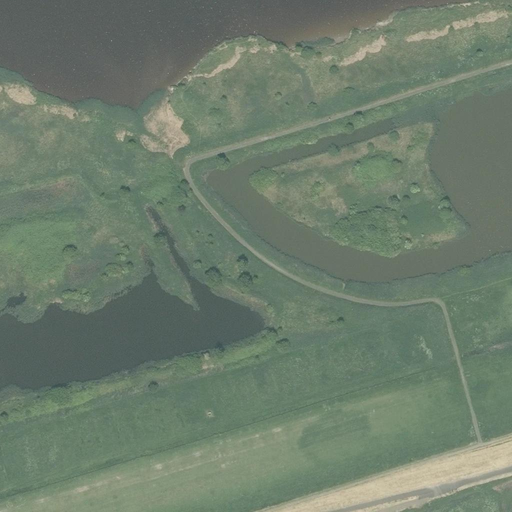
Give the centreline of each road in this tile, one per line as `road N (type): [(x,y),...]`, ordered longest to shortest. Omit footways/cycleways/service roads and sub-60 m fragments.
road 1 (track): [(323,511),(499,468)]
road 2 (track): [(355,511),(511,465)]
